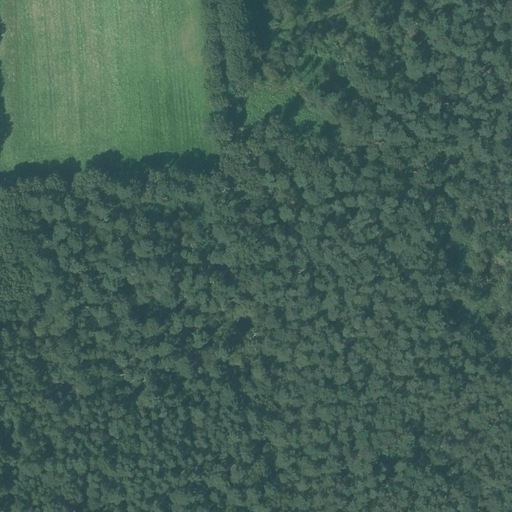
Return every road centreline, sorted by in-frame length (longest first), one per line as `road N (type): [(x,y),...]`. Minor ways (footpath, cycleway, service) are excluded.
road 1 (unknown): [(243,511),(226,206),(251,175)]
road 2 (track): [(0,309),(225,296),(259,313)]
road 3 (track): [(272,511),(259,313)]
road 4 (unknown): [(232,53),(264,30),(352,0)]
road 5 (unknown): [(251,175),(232,53)]
